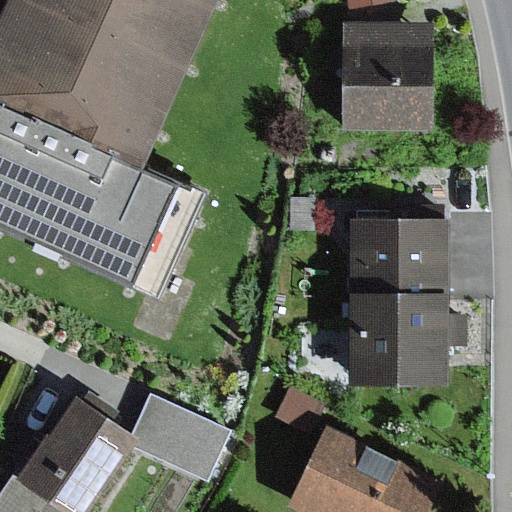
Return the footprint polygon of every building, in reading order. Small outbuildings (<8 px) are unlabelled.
[(11,0),(0,24),(0,207),(167,282),(211,184),(151,157),(222,0),(11,0)] [(439,37),(349,38),(349,125),(440,124),(439,37)] [(447,222),(349,224),(350,299),(448,298),(447,222)] [(448,298),(350,299),(351,385),(449,384),(448,348),(466,347),(466,316),(448,316),(448,298)] [(293,387),(280,414),(313,430),(326,403),(293,387)] [(155,391),(133,439),(213,476),(235,428),(155,391)] [(57,428),(54,426),(27,466),(21,462),(0,493),(0,511),(93,511),(139,446),(75,402),(57,428)] [(318,511),(430,511),(448,477),(333,421),(295,501),(318,511)]
